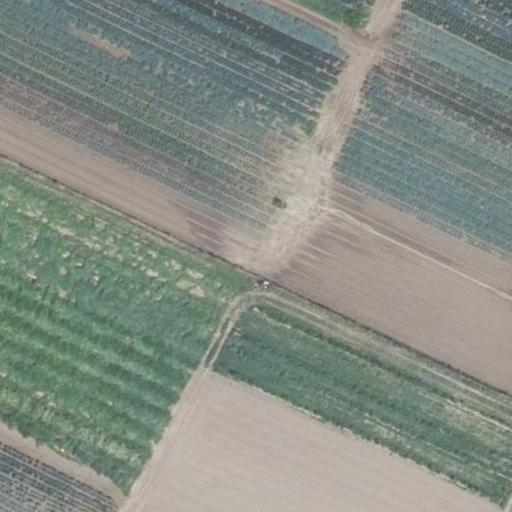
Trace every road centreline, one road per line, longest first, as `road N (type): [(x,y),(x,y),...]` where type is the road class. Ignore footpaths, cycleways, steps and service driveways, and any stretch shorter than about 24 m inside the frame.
road 1 (track): [(126,511),(226,341),(0,234)]
road 2 (track): [(245,0),(331,43),(285,155)]
